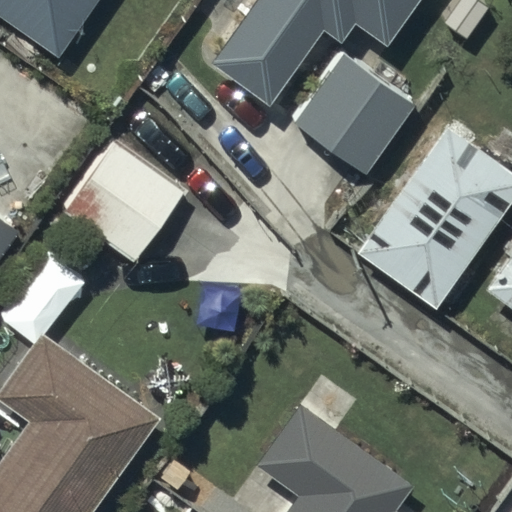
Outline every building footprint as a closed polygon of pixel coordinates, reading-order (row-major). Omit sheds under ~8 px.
[(0,0),(0,18),(51,54),(88,0),(0,0)] [(250,0),(207,63),(264,102),(316,26),(334,39),(347,21),(380,43),(409,0),(250,0)] [(172,51),(144,75),(186,125),(215,100),(172,51)] [(337,53),(289,122),(358,170),(406,102),(337,53)] [(157,112),(130,140),(167,176),(194,148),(157,112)] [(511,176),(441,126),(353,251),(432,306),(511,192),(511,176)] [(182,192),(108,140),(59,211),(130,261),(160,218),(163,220),(182,192)] [(0,242),(14,224),(0,214),(0,242)] [(511,242),(480,284),(511,308),(511,242)] [(37,332),(0,383),(0,401),(24,419),(0,452),(0,511),(82,511),(152,415),(37,332)] [(279,511),(394,511),(390,508),(407,484),(333,430),(356,399),(321,373),(299,404),(295,401),(250,463),(293,494),(279,511)]
